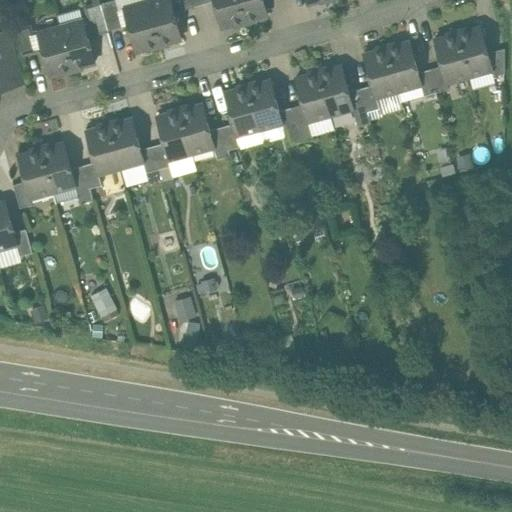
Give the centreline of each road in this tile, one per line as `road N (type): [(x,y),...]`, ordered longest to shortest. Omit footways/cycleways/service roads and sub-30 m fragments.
road 1 (secondary): [(511,463),(0,381)]
road 2 (residential): [(0,121),(423,0)]
